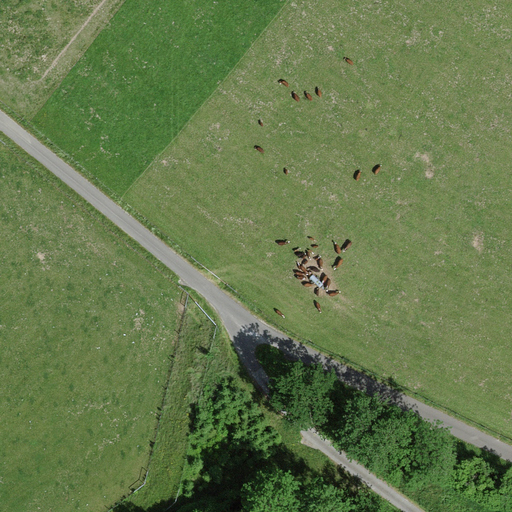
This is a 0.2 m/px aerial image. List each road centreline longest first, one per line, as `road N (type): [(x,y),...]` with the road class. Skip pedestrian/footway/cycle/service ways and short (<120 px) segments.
road 1 (track): [(0,124),(218,303),(511,455)]
road 2 (unclassified): [(413,511),(278,401),(218,303)]
